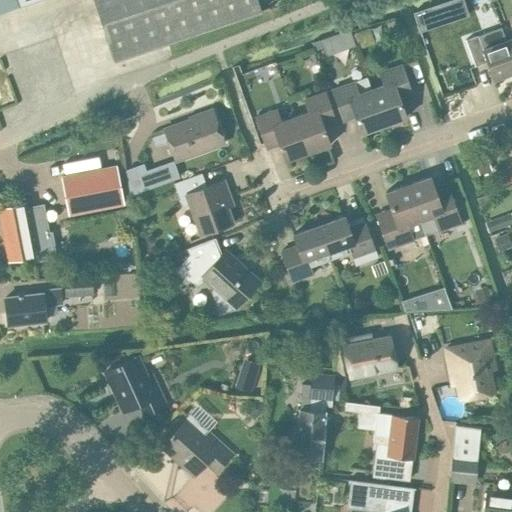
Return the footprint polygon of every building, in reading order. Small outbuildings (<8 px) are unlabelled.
[(257,0),(0,0),(0,11),(32,0),(94,0),(114,60),(261,11),(257,0)] [(433,37),(453,30),(447,14),(428,21),(433,37)] [(478,35),(465,40),(468,48),(475,66),(487,62),(493,79),(511,72),(511,57),(505,39),(501,27),(489,31),(478,35)] [(326,54),(355,44),(350,28),(321,38),(326,54)] [(370,28),(355,33),(360,49),(375,44),(370,28)] [(385,125),(406,117),(398,97),(411,92),(401,65),(379,72),(384,84),(372,88),(385,125)] [(354,112),(362,133),(385,125),(372,88),(371,89),(367,77),(353,82),(332,89),(342,117),(354,112)] [(307,112),(296,116),(309,152),(329,145),(322,124),(334,120),(325,92),(303,100),(307,112)] [(296,116),(281,121),(277,109),(255,117),(265,144),(278,140),(285,161),(309,152),(296,116)] [(165,129),(176,161),(223,144),(211,110),(194,116),(194,118),(165,129)] [(487,155),(474,159),(479,175),(492,171),(487,155)] [(133,192),(181,177),(175,159),(147,167),(146,162),(125,168),(133,192)] [(117,165),(61,176),(69,216),(124,204),(117,165)] [(201,234),(233,223),(223,198),(229,196),(224,180),(206,187),(201,173),(174,183),(183,207),(190,204),(201,234)] [(409,184),(422,220),(434,216),(440,231),(461,224),(450,193),(437,197),(430,177),(409,184)] [(377,219),(384,237),(389,250),(414,241),(408,225),(422,220),(409,184),(385,192),(393,213),(377,219)] [(25,203),(0,208),(0,218),(8,261),(35,256),(36,260),(55,256),(51,233),(49,233),(47,233),(45,219),(42,220),(39,206),(26,208),(25,203)] [(511,213),(485,222),(489,233),(499,229),(511,224),(511,213)] [(357,265),(377,258),(364,221),(348,227),(344,216),(320,225),(331,258),(352,250),(357,265)] [(281,251),(288,270),(292,281),(315,273),(312,265),(331,258),(320,225),(293,234),(297,245),(281,251)] [(95,230),(96,246),(122,243),(120,227),(95,230)] [(500,251),(511,246),(511,245),(508,233),(495,238),(500,251)] [(176,270),(175,273),(198,285),(203,280),(212,288),(211,290),(217,313),(233,309),(236,305),(245,296),(258,281),(225,251),(221,256),(216,238),(187,249),(190,255),(176,270)] [(65,278),(67,297),(93,295),(91,276),(65,278)] [(487,285),(475,289),(480,304),(492,300),(487,285)] [(41,293),(5,298),(8,325),(46,321),(45,305),(61,304),(59,289),(41,291),(41,293)] [(446,297),(433,300),(434,309),(448,307),(446,297)] [(371,333),(342,339),(348,371),(360,369),(361,375),(362,377),(362,380),(380,377),(379,372),(388,370),(397,368),(394,352),(391,335),(372,339),(371,335),(371,333)] [(445,349),(447,360),(451,380),(456,379),(460,398),(493,392),(487,358),(493,357),(490,340),(445,349)] [(130,360),(105,372),(123,411),(138,404),(143,417),(165,407),(150,375),(148,375),(139,356),(130,360)] [(239,373),(235,387),(251,392),(255,378),(260,364),(243,359),(239,373)] [(299,411),(295,457),(320,459),(325,413),(332,401),(334,374),(312,373),(309,412),(299,411)] [(345,401),(344,410),(359,412),(357,428),(374,430),(373,442),(376,443),(372,477),(386,478),(388,457),(412,460),(414,460),(419,417),(378,412),(379,406),(345,401)] [(245,409),(254,420),(262,413),(262,403),(253,402),(245,409)] [(189,415),(161,446),(194,475),(205,463),(215,472),(232,454),(189,415)] [(456,426),(450,482),(476,485),(481,428),(456,426)] [(348,480),(348,481),(350,481),(351,481),(350,492),(387,496),(388,486),(414,489),(415,489),(415,488),(348,480)] [(511,511),(511,494),(487,491),(484,511),(511,511)]
